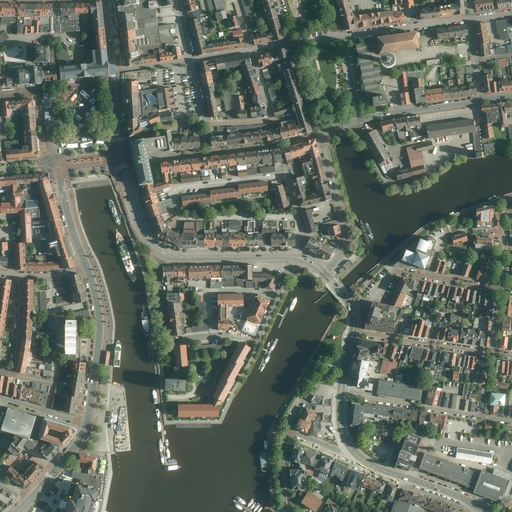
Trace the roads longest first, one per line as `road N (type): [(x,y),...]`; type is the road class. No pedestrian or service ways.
road 1 (residential): [(297,217),(286,174),(180,187),(174,196),(181,218)]
road 2 (residential): [(340,394),(511,422)]
road 3 (residential): [(350,306),(392,272),(501,288)]
road 4 (tertiary): [(86,424),(100,334),(86,264)]
road 5 (tertiary): [(86,264),(61,170),(119,157)]
road 6 (residential): [(324,275),(347,236),(322,135)]
road 7 (residential): [(492,353),(352,333)]
road 8 (residential): [(340,37),(470,18)]
road 9 (tertiary): [(162,253),(292,257)]
road 10 (tertiary): [(355,454),(473,503)]
road 11 (residential): [(359,120),(481,101)]
